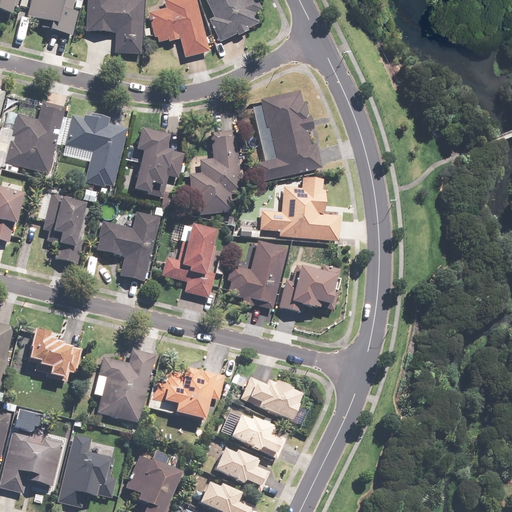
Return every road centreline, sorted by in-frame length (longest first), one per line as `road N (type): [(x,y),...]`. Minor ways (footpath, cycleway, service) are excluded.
road 1 (residential): [(0,281),(361,370)]
road 2 (residential): [(314,37),(363,142),(379,225),(361,370)]
road 3 (residential): [(314,37),(252,71),(184,93),(151,94),(0,61)]
road 4 (residential): [(361,370),(299,511)]
